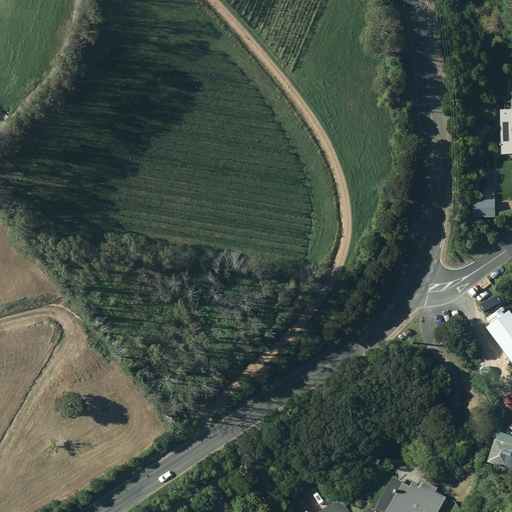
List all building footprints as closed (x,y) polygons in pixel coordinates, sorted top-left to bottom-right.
[(0,125),(8,117),(0,109),(0,125)] [(511,110),(501,110),(502,154),(511,153),(511,110)] [(511,444),(496,439),(488,461),(511,469),(511,444)] [(394,475),(376,507),(384,511),(437,511),(446,497),(436,490),(438,486),(424,478),(420,485),(413,481),(411,485),(394,475)] [(351,511),(341,498),(320,511),(351,511)]
